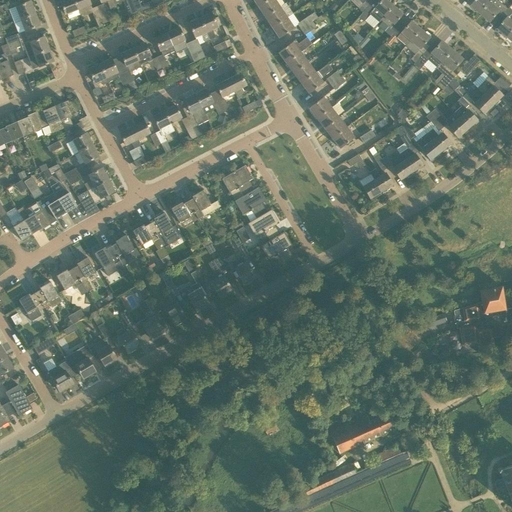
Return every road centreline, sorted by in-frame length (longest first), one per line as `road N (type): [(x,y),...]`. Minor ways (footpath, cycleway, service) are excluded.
road 1 (residential): [(56,415),(317,263)]
road 2 (residential): [(359,238),(432,196),(511,128)]
road 3 (residential): [(102,128),(253,53)]
road 4 (residential): [(0,283),(138,197)]
road 5 (residential): [(70,64),(216,0)]
road 6 (residential): [(317,263),(247,142)]
road 7 (residential): [(359,238),(289,120)]
road 8 (residential): [(138,197),(247,142)]
